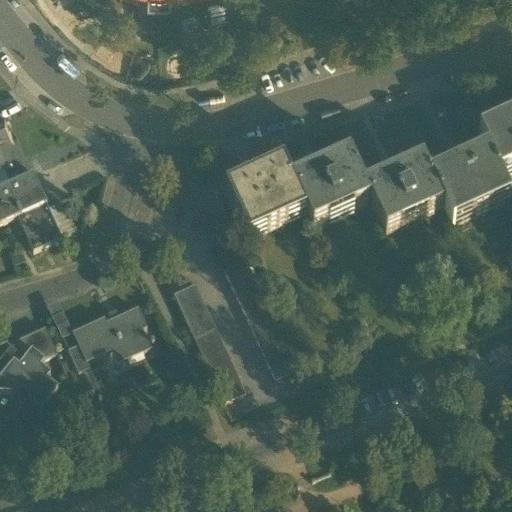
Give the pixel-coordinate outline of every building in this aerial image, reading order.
[(146,0),(146,10),(169,10),(169,0),(146,0)] [(0,168),(2,172),(23,162),(4,119),(0,121),(0,168)] [(511,122),(479,138),(487,156),(500,182),(511,175),(511,122)] [(487,156),(429,183),(444,213),(449,226),(468,217),(471,224),(492,213),(490,207),(508,199),(500,182),(487,156)] [(3,176),(10,191),(32,181),(23,162),(2,172),(3,176)] [(349,162),(291,189),(305,220),(312,234),(370,207),(364,194),(349,162)] [(422,167),(364,194),(370,207),(386,240),(444,213),(429,183),(422,167)] [(248,246),(305,220),(291,189),(282,169),(224,196),(248,246)] [(0,177),(0,191),(2,195),(10,191),(3,176),(0,177)] [(0,232),(18,224),(47,210),(32,181),(10,191),(2,195),(0,195),(0,232)] [(511,205),(508,199),(490,207),(492,213),(511,205)] [(64,209),(49,215),(63,245),(77,238),(64,209)] [(49,215),(47,210),(18,224),(34,258),(63,245),(49,215)] [(452,232),(471,224),(468,217),(449,226),(452,232)] [(224,277),(229,288),(251,278),(246,267),(224,277)] [(229,288),(234,299),(256,289),(251,278),(229,288)] [(234,299),(239,310),(261,300),(256,289),(234,299)] [(173,301),(179,312),(200,302),(195,291),(173,301)] [(239,310),(244,321),(266,311),(261,300),(239,310)] [(179,312),(184,323),(205,313),(200,302),(179,312)] [(60,344),(71,339),(57,308),(46,313),(60,344)] [(244,321),(249,332),(271,322),(266,311),(244,321)] [(184,323),(189,334),(210,324),(205,313),(184,323)] [(77,352),(85,368),(86,368),(120,352),(126,365),(150,354),(141,335),(146,333),(137,314),(106,329),(104,324),(71,339),(77,352)] [(249,332),(254,343),(276,333),(271,322),(249,332)] [(189,334),(193,344),(215,334),(210,324),(189,334)] [(31,355),(44,365),(57,359),(45,332),(17,345),(19,348),(22,355),(27,359),(31,355)] [(254,343),(259,354),(281,344),(276,333),(254,343)] [(193,344),(199,355),(220,345),(215,334),(193,344)] [(259,354),(265,364),(286,354),(281,344),(259,354)] [(199,355),(204,366),(225,356),(220,345),(199,355)] [(0,417),(4,413),(14,400),(21,393),(30,400),(27,404),(40,414),(57,392),(46,383),(50,378),(40,370),(44,365),(31,355),(27,359),(22,355),(19,348),(10,352),(11,355),(1,367),(0,368),(0,417)] [(0,364),(0,368),(1,367),(11,355),(10,352),(0,364)] [(67,356),(78,379),(89,374),(86,368),(85,368),(77,352),(67,356)] [(265,364),(269,375),(291,365),(286,354),(265,364)] [(204,366),(208,377),(230,367),(225,356),(204,366)] [(296,376),(291,365),(269,375),(275,386),(296,376)] [(208,377),(214,388),(235,378),(230,367),(208,377)] [(214,388),(218,398),(240,388),(235,378),(214,388)] [(246,400),(240,388),(218,398),(224,410),(246,400)] [(0,417),(0,424),(13,424),(22,413),(14,400),(4,413),(0,417)]
